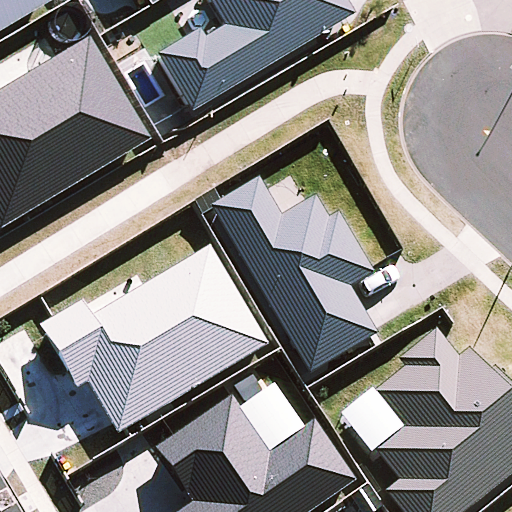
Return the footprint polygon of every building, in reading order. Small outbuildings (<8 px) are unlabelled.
[(204,0),(218,22),(197,33),(192,26),(150,50),(185,108),(348,11),(341,0),(204,0)] [(0,219),(143,134),(81,33),(0,81),(0,219)] [(257,175),(209,204),(309,372),(377,332),(350,286),(374,272),(371,268),(336,210),(328,216),(314,193),(281,213),(257,175)] [(117,431),(267,343),(209,244),(90,313),(82,299),(39,324),(75,386),(87,379),(117,431)] [(402,511),(460,511),(511,470),(511,386),(493,364),(487,368),(468,345),(456,355),(433,329),(397,359),(403,366),(372,390),(401,426),(373,448),(398,478),(383,489),(402,511)]
